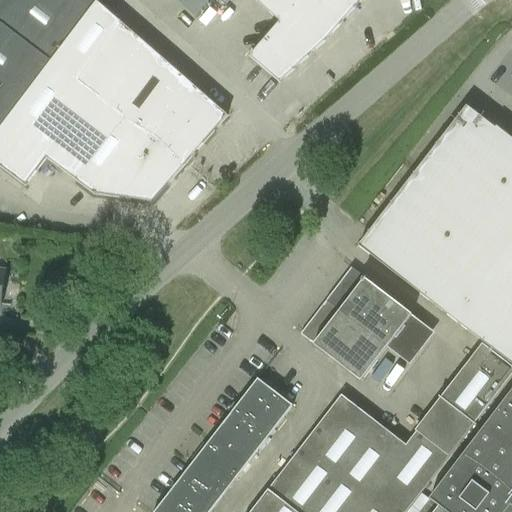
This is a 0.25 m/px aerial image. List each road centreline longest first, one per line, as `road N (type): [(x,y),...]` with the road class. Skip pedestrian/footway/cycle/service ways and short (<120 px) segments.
road 1 (tertiary): [(0,424),(33,381),(475,0)]
road 2 (unknown): [(256,311),(324,365),(380,379),(410,373)]
